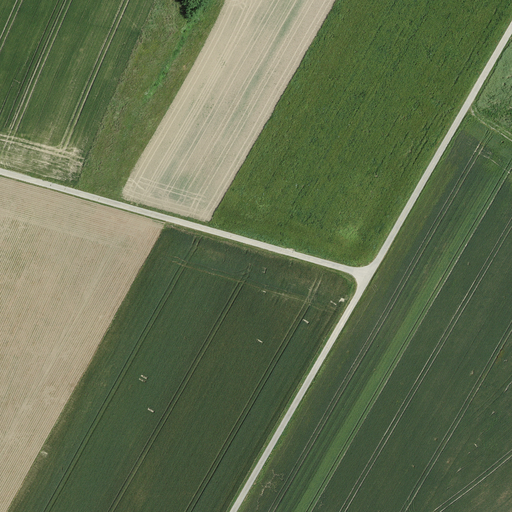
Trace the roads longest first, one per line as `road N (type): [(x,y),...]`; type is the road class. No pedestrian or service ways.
road 1 (track): [(370,275),(0,171)]
road 2 (track): [(511,28),(370,275)]
road 3 (track): [(370,275),(235,511)]
